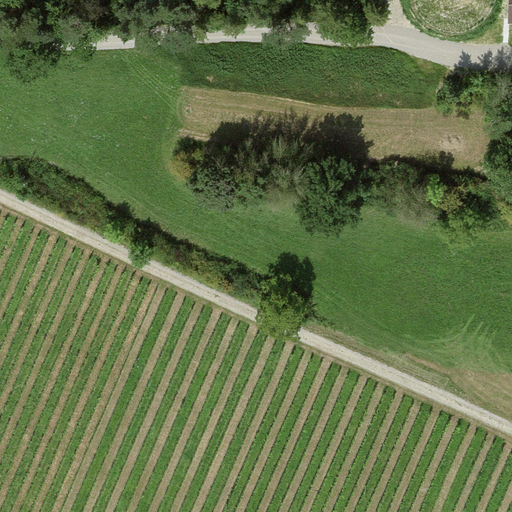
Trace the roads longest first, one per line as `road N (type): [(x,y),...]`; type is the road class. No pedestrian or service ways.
road 1 (track): [(0,201),(511,423)]
road 2 (track): [(511,46),(413,31),(40,39),(0,25)]
